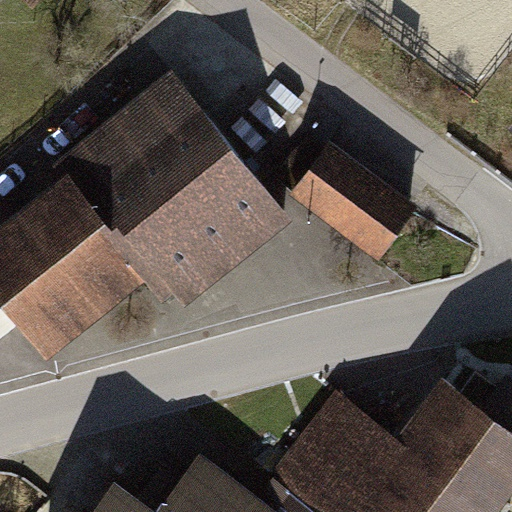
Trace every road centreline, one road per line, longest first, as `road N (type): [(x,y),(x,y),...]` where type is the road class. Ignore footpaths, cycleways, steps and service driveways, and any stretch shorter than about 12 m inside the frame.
road 1 (residential): [(511,298),(0,425)]
road 2 (residential): [(511,225),(471,184),(229,0)]
